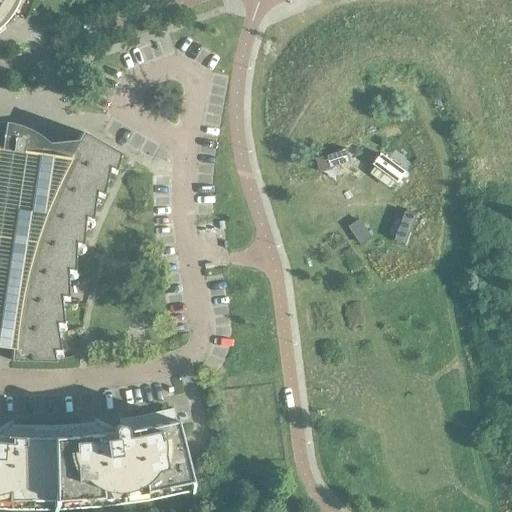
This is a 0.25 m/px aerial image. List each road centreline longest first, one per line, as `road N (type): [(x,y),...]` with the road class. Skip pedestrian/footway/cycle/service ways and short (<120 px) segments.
road 1 (residential): [(0,382),(131,375),(195,354),(201,323),(185,206),(186,146)]
road 2 (residential): [(186,146),(195,90),(188,72),(169,69),(134,81),(126,96),(130,116)]
